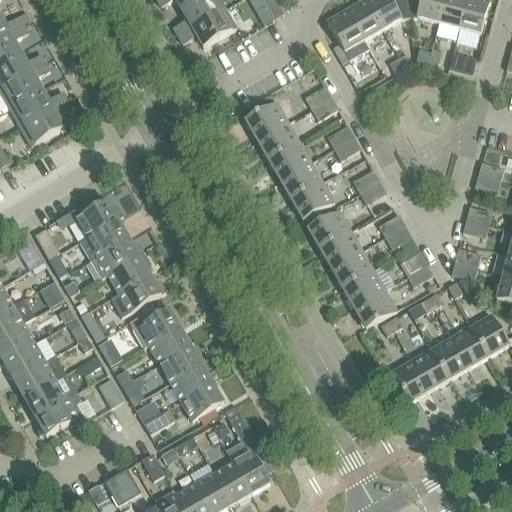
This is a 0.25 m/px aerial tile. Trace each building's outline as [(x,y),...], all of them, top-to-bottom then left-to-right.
[(182,12),(202,0),(159,0),(157,2),(162,10),(176,2),(182,12)] [(218,0),(202,0),(182,12),(188,23),(174,31),(179,39),(226,12),(218,0)] [(259,0),(270,17),(280,11),(273,0),(259,0)] [(402,22),(410,21),(407,0),(393,0),(391,2),(389,0),(368,0),(365,2),(383,33),(403,22),(402,22)] [(407,0),(410,21),(418,20),(417,21),(439,26),(445,0),(407,0)] [(445,0),(439,26),(460,32),(468,0),(445,0)] [(468,0),(460,32),(481,37),(491,3),(481,0),(468,0)] [(347,13),(365,44),(383,33),(365,2),(347,13)] [(179,39),(184,47),(197,39),(204,51),(237,31),(226,12),(179,39)] [(370,53),(365,44),(347,13),(327,24),(340,47),(345,55),(350,63),(350,64),(370,53)] [(0,42),(24,28),(20,20),(6,28),(0,18),(0,42)] [(0,67),(21,55),(15,45),(29,37),(24,28),(0,42),(0,67)] [(340,47),(333,51),(343,68),(350,63),(345,55),(340,47)] [(420,53),(417,65),(428,68),(431,56),(420,53)] [(0,92),(46,66),(41,58),(28,66),(21,55),(0,67),(0,92)] [(428,68),(427,71),(435,73),(438,74),(441,58),(431,56),(428,68)] [(454,56),(449,72),(473,79),(477,63),(454,56)] [(406,58),(399,62),(405,73),(412,68),(406,58)] [(399,62),(390,67),(397,78),(405,73),(399,62)] [(0,94),(10,111),(43,93),(37,83),(51,75),(46,66),(0,92),(0,94)] [(312,113),(332,101),(325,90),(305,101),(312,113)] [(20,130),(68,104),(63,95),(49,103),(43,93),(10,111),(20,130)] [(332,101),(312,113),(319,124),(339,113),(332,101)] [(68,104),(20,130),(32,151),(65,131),(59,120),(73,112),(68,104)] [(289,126),(277,106),(246,124),(258,144),(289,126)] [(289,126),(258,144),(269,164),(300,146),(289,126)] [(335,152),(355,141),(348,129),(328,141),(335,152)] [(355,141),(335,152),(341,164),(362,152),(355,141)] [(300,146),(269,164),(281,184),(312,166),(300,146)] [(0,150),(0,173),(10,168),(0,150)] [(292,203),(323,185),(312,166),(281,184),(292,203)] [(478,179),(501,185),(504,172),(482,166),(478,179)] [(360,197),(380,185),(374,174),(354,185),(360,197)] [(501,185),(478,179),(475,192),(497,198),(501,185)] [(292,203),(304,224),(335,206),(323,185),(292,203)] [(380,185),(360,197),(367,208),(387,197),(380,185)] [(87,242),(119,224),(107,204),(76,222),(87,242)] [(467,223),(489,229),(492,216),(470,210),(467,223)] [(309,232),(320,253),(352,235),(340,214),(309,232)] [(386,241),(406,230),(399,218),(379,230),(386,241)] [(489,229),(467,223),(463,236),(486,242),(489,229)] [(119,224),(87,242),(80,246),(91,264),(129,242),(119,224)] [(406,230),(386,241),(393,253),(413,241),(406,230)] [(47,233),(36,239),(49,263),(60,256),(47,233)] [(352,235),(320,253),(332,272),(363,254),(352,235)] [(102,283),(109,279),(140,261),(129,242),(91,264),(102,283)] [(455,265),(478,271),(481,258),(459,252),(455,265)] [(363,254),(332,272),(343,292),(374,274),(363,254)] [(408,279),(428,267),(421,256),(401,267),(408,279)] [(503,280),(511,282),(511,258),(509,258),(503,280)] [(40,259),(26,266),(31,274),(45,266),(40,259)] [(119,298),(151,280),(140,261),(109,279),(119,298)] [(478,271),(455,265),(452,278),(474,284),(478,271)] [(428,267),(408,279),(414,290),(434,279),(428,267)] [(354,311),(385,293),(374,274),(343,292),(354,311)] [(113,302),(117,310),(124,306),(131,317),(162,299),(151,280),(119,298),(113,302)] [(511,306),(511,282),(503,280),(497,303),(511,306)] [(74,285),(65,290),(71,300),(80,295),(74,285)] [(56,286),(42,293),(52,310),(65,303),(56,286)] [(456,286),(448,290),(455,302),(462,297),(456,286)] [(0,316),(14,309),(3,290),(0,291),(0,316)] [(385,293),(354,311),(366,332),(398,314),(385,293)] [(429,302),(435,312),(443,307),(437,297),(429,302)] [(435,312),(429,302),(421,306),(427,316),(435,312)] [(0,341),(24,328),(35,322),(24,303),(14,309),(0,316),(0,341)] [(83,305),(76,309),(82,318),(88,314),(83,305)] [(133,334),(144,353),(149,350),(181,332),(170,312),(160,318),(156,311),(130,326),(134,333),(133,334)] [(71,312),(60,318),(65,327),(76,321),(71,312)] [(489,361),(509,349),(491,318),(471,329),(489,361)] [(389,324),(395,335),(403,330),(397,320),(389,324)] [(69,327),(77,343),(86,338),(77,323),(69,327)] [(395,335),(389,324),(381,329),(387,339),(395,335)] [(24,328),(0,341),(0,358),(4,365),(35,347),(24,328)] [(489,361),(471,329),(451,341),(469,372),(489,361)] [(99,331),(91,335),(97,345),(104,340),(99,331)] [(160,369),(192,350),(181,332),(149,350),(160,369)] [(88,341),(79,346),(85,356),(94,352),(88,341)] [(431,352),(449,383),(469,372),(451,341),(431,352)] [(14,383),(46,365),(35,347),(4,365),(14,383)] [(171,387),(203,369),(192,350),(160,369),(171,387)] [(412,363),(430,395),(449,383),(431,352),(412,363)] [(25,402),(57,384),(67,378),(56,359),(46,365),(14,383),(25,402)] [(98,360),(87,366),(93,375),(103,369),(98,360)] [(412,363),(391,375),(409,406),(430,395),(412,363)] [(182,406),(213,388),(203,369),(171,387),(182,406)] [(127,374),(117,380),(123,390),(130,386),(133,384),(127,374)] [(112,383),(99,390),(112,412),(124,405),(112,383)] [(76,398),(71,389),(62,394),(57,384),(25,402),(36,421),(76,398)] [(130,386),(123,390),(129,402),(134,409),(141,405),(130,386)] [(225,407),(213,388),(182,406),(193,425),(200,421),(215,412),(225,407)] [(40,440),(46,438),(47,440),(69,427),(71,431),(84,423),(76,410),(81,403),(78,397),(76,398),(36,421),(39,426),(37,427),(40,440)] [(139,418),(144,427),(162,417),(157,408),(150,407),(137,414),(139,418)] [(236,410),(225,416),(243,447),(253,441),(236,410)] [(215,412),(200,421),(203,428),(219,419),(215,412)] [(169,414),(144,427),(151,439),(175,425),(169,414)] [(214,434),(208,438),(213,446),(219,442),(214,434)] [(194,441),(175,452),(180,460),(199,449),(194,441)] [(233,467),(252,498),(271,487),(265,477),(272,473),(253,441),(243,447),(227,456),(233,467)] [(175,452),(162,459),(167,467),(179,460),(175,452)] [(153,458),(142,464),(154,485),(165,479),(153,458)] [(252,498),(233,467),(215,477),(233,509),(252,498)] [(206,482),(196,488),(209,511),(227,511),(233,509),(215,477),(209,468),(201,473),(206,482)] [(130,503),(141,496),(128,472),(126,473),(116,479),(130,503)] [(105,485),(119,509),(130,503),(116,479),(105,485)] [(89,494),(97,507),(107,502),(99,488),(89,494)] [(177,499),(184,511),(209,511),(196,488),(177,499)] [(155,504),(158,510),(159,511),(184,511),(177,499),(174,494),(155,504)]
